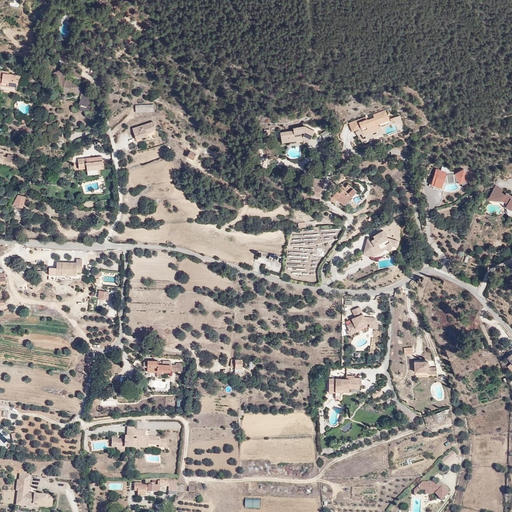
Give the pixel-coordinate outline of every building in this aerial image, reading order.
[(59,71),(53,74),(61,87),(63,88),(63,91),(70,93),(75,93),(75,92),(81,93),(79,108),(92,109),(87,93),(82,89),(82,88),(83,85),(74,83),(73,84),(66,83),(66,80),(68,73),(69,74),(76,78),(77,76),(78,77),(77,79),(79,80),(81,79),(76,67),(72,67),(71,70),(65,72),(59,71)] [(18,86),(19,81),(17,81),(18,77),(6,75),(6,73),(0,71),(0,88),(3,89),(3,84),(17,86),(18,86)] [(78,77),(77,76),(76,78),(72,82),(66,80),(66,83),(73,84),(74,83),(73,82),(77,79),(78,77)] [(353,131),(362,128),(364,134),(381,129),(379,124),(389,120),(386,110),(373,115),(374,117),(369,119),(367,116),(350,122),(353,131)] [(139,133),(134,134),(137,140),(148,137),(148,135),(147,133),(153,131),(153,132),(156,131),(154,123),(138,128),(139,133)] [(303,136),(311,140),(315,130),(306,126),(295,128),(295,131),(282,133),(283,142),(291,141),(290,137),(295,137),(295,138),(303,136)] [(328,130),(322,134),(326,140),(332,136),(328,130)] [(197,153),(191,150),(188,156),(194,158),(197,153)] [(0,162),(3,163),(2,167),(10,168),(12,161),(3,160),(4,156),(4,155),(0,153),(0,162)] [(80,169),(88,169),(88,170),(100,169),(105,169),(104,157),(79,159),(80,169)] [(436,168),(431,185),(442,188),(444,181),(447,183),(454,182),(458,180),(460,184),(469,179),(464,169),(455,174),(446,175),(447,172),(436,168)] [(349,193),(354,188),(348,184),(344,189),(344,190),(349,193)] [(496,185),(488,200),(501,201),(507,204),(505,207),(510,209),(511,209),(511,198),(511,197),(511,196),(506,193),(505,194),(501,192),(503,189),(496,185)] [(333,196),(338,199),(344,190),(344,189),(340,187),(340,188),(333,196)] [(349,193),(344,190),(338,199),(338,200),(345,205),(346,204),(351,197),(356,190),(354,188),(349,193)] [(20,200),(19,206),(26,208),(28,197),(20,195),(19,200),(20,200)] [(361,196),(356,201),(356,202),(360,206),(366,200),(361,196)] [(334,238),(334,233),(338,233),(338,225),(321,225),(321,232),(331,232),(331,238),(334,238)] [(386,251),(390,249),(390,246),(388,242),(389,239),(385,238),(380,231),(371,236),(372,238),(369,240),(364,239),(362,250),(370,252),(383,246),(384,249),(386,251)] [(361,253),(371,256),(384,249),(383,246),(370,252),(362,250),(361,253)] [(72,275),(77,275),(78,272),(78,268),(83,268),(83,259),(78,259),(78,263),(58,262),(57,275),(63,275),(72,275)] [(100,291),(100,298),(109,299),(110,292),(100,291)] [(351,333),(358,330),(357,329),(370,323),(370,326),(376,326),(377,323),(377,318),(365,318),(361,308),(353,311),(356,318),(352,319),(354,323),(348,326),(350,331),(351,333)] [(243,368),(243,361),(243,359),(232,360),(231,368),(232,368),(232,372),(239,372),(239,369),(243,368)] [(157,373),(157,372),(161,372),(170,373),(170,367),(170,362),(162,362),(162,367),(160,366),(160,364),(157,364),(157,362),(147,361),(147,373),(157,373)] [(430,371),(430,368),(430,361),(415,362),(416,372),(430,371)] [(361,384),(361,378),(353,378),(353,377),(345,376),(345,378),(343,378),(343,381),(336,381),(336,378),(329,378),(329,389),(335,389),(341,389),(341,391),(349,391),(349,388),(359,389),(359,384),(361,384)] [(377,390),(371,393),(374,400),(380,397),(377,390)] [(135,431),(135,435),(134,448),(149,449),(149,446),(160,446),(160,440),(160,439),(149,438),(149,440),(145,440),(145,438),(140,438),(140,431),(135,431)] [(134,449),(134,448),(135,435),(127,435),(127,437),(126,441),(121,440),(112,440),(112,449),(125,449),(134,449)] [(446,468),(458,457),(452,451),(440,462),(446,468)] [(30,476),(20,475),(20,481),(18,481),(17,490),(19,490),(20,491),(19,495),(23,495),(22,501),(27,502),(27,506),(34,507),(35,502),(39,502),(39,506),(47,507),(47,505),(52,505),(53,497),(48,497),(48,496),(40,495),(40,497),(35,497),(35,496),(26,495),(28,482),(30,482),(30,476)] [(160,486),(169,486),(170,482),(159,480),(158,480),(158,485),(133,484),(133,491),(138,492),(138,496),(147,497),(147,492),(159,493),(160,486)] [(40,497),(40,495),(36,495),(28,494),(30,482),(28,482),(26,495),(35,496),(35,497),(40,497)] [(168,494),(176,495),(176,492),(177,485),(177,483),(170,482),(169,486),(168,494)] [(428,493),(430,496),(435,496),(442,503),(449,496),(442,490),(440,491),(437,488),(435,488),(431,488),(431,485),(421,486),(418,489),(420,493),(425,493),(428,493)] [(20,491),(19,490),(17,505),(27,506),(27,502),(22,501),(23,495),(19,495),(20,491)] [(244,498),(245,508),(260,508),(260,498),(244,498)]
